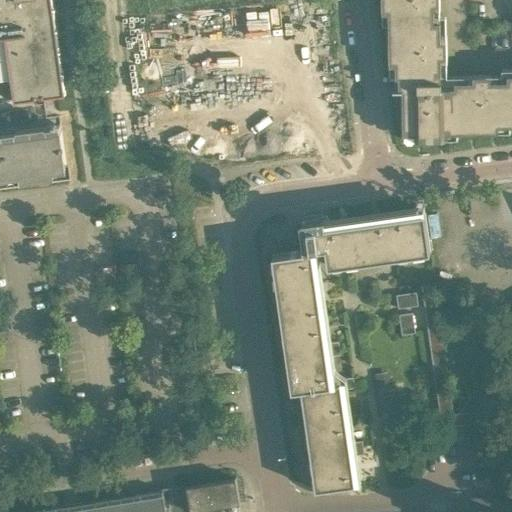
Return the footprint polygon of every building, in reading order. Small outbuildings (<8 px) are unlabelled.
[(0,0),(0,80),(10,79),(11,83),(13,96),(13,102),(21,101),(21,100),(28,99),(28,100),(36,99),(35,90),(41,90),(43,98),(50,97),(50,96),(57,95),(57,96),(66,95),(65,89),(64,89),(62,76),(63,76),(62,68),(61,68),(59,55),(60,55),(59,47),(58,47),(56,34),(57,34),(56,25),(55,25),(53,12),(54,12),(53,4),(52,4),(51,0),(0,0)] [(381,0),(382,23),(389,23),(390,75),(395,75),(396,88),(402,88),(403,139),(458,137),(458,131),(511,130),(510,124),(511,124),(511,99),(461,100),(462,112),(420,113),(419,96),(431,96),(430,79),(419,80),(419,75),(421,75),(420,26),(413,26),(412,0),(381,0)] [(0,182),(23,179),(22,174),(51,170),(52,176),(67,174),(61,129),(0,137),(0,182)] [(327,265),(430,250),(424,211),(323,226),(322,220),(301,223),(302,235),(307,234),(309,248),(272,254),(275,272),(281,271),(283,283),(276,284),(277,292),(284,291),(286,303),(279,304),(284,339),(291,338),(293,350),(286,351),(287,359),(294,358),(295,369),(289,370),(292,389),(301,388),(302,392),(308,391),(310,402),(304,403),(309,439),(315,438),(317,449),(310,450),(311,458),(318,457),(319,469),(313,470),(316,489),(355,483),(341,389),(354,387),(353,376),(340,378),(340,379),(330,380),(327,356),(340,354),(338,340),(325,342),(312,249),(325,247),(327,265)] [(434,282),(421,284),(422,291),(435,289),(434,282)] [(435,289),(422,291),(423,297),(436,295),(435,289)] [(416,291),(409,292),(411,305),(418,304),(416,291)] [(409,292),(402,293),(404,306),(411,305),(409,292)] [(402,293),(396,294),(398,307),(404,306),(402,293)] [(436,295),(423,297),(424,304),(437,302),(436,295)] [(437,302),(424,304),(425,310),(438,308),(437,302)] [(438,308),(425,310),(426,317),(439,315),(438,308)] [(412,312),(399,314),(400,320),(413,318),(412,312)] [(439,315),(426,317),(427,323),(440,321),(439,315)] [(413,318),(400,320),(401,327),(414,325),(413,318)] [(440,321),(427,323),(427,330),(441,328),(440,321)] [(414,325),(401,327),(401,334),(415,332),(414,325)] [(441,328),(427,330),(428,336),(442,335),(441,328)] [(442,335),(428,336),(429,343),(442,341),(442,335)] [(442,341),(429,343),(430,350),(443,348),(442,341)] [(443,348),(430,350),(431,356),(444,354),(443,348)] [(444,354),(431,356),(432,363),(445,361),(444,354)] [(445,361),(432,363),(433,369),(446,367),(445,361)] [(446,367),(433,369),(434,376),(447,374),(446,367)] [(447,374),(434,376),(435,382),(448,381),(447,374)] [(448,381),(435,382),(436,389),(449,387),(448,381)] [(449,387),(436,389),(437,396),(450,394),(449,387)] [(399,389),(379,392),(382,412),(402,409),(399,389)] [(450,394),(437,396),(438,402),(451,400),(450,394)] [(451,400),(438,402),(439,409),(452,407),(451,400)] [(452,407),(439,409),(439,415),(450,414),(453,413),(452,407)] [(476,410),(463,412),(465,423),(477,422),(476,410)] [(465,423),(463,412),(453,413),(450,414),(452,425),(465,423)] [(452,425),(450,414),(439,415),(442,431),(452,429),(452,425)] [(511,424),(503,440),(511,445),(511,424)] [(162,489),(162,490),(165,511),(240,511),(235,477),(162,489)] [(165,511),(162,490),(19,511),(165,511)] [(511,511),(511,503),(510,503),(507,502),(504,501),(498,499),(494,498),(490,497),(481,497),(478,497),(479,510),(470,511),(511,511)]
